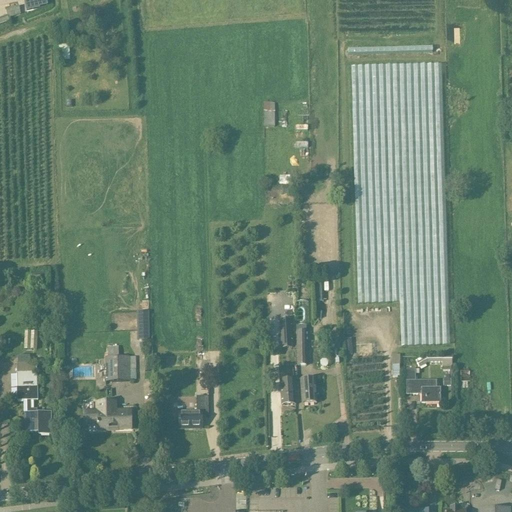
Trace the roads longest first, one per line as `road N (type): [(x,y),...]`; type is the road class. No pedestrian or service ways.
road 1 (secondary): [(373,448),(0,496)]
road 2 (secondary): [(373,448),(511,447)]
